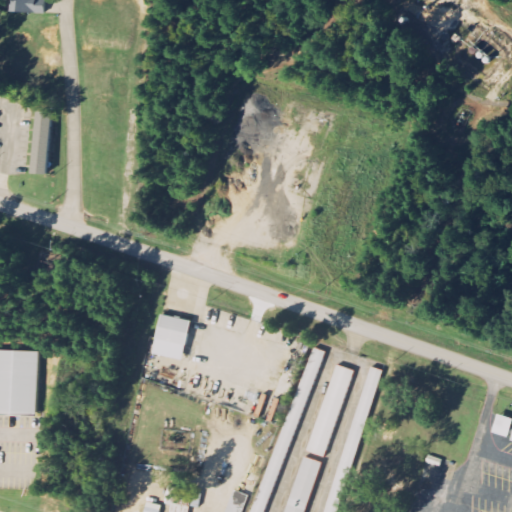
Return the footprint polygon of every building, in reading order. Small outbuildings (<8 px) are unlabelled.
[(13,0),(13,12),(46,14),(46,0),(13,0)] [(51,112),(36,112),(34,175),(49,175),(51,112)] [(157,339),(189,345),(194,320),(162,313),(157,339)] [(326,352),(264,511),(252,511),(314,347),(326,352)] [(0,349),(0,412),(37,414),(39,351),(0,349)] [(338,365),(355,371),(325,457),(307,451),(338,365)] [(324,511),(371,367),(383,370),(337,511),(324,511)] [(511,430),(511,419),(499,416),(494,434),(510,438),(511,430)] [(285,511),(304,457),(323,463),(305,511),(285,511)] [(188,511),(191,506),(197,508),(202,497),(175,487),(166,511),(188,511)] [(242,511),(247,499),(233,494),(226,511),(242,511)]
